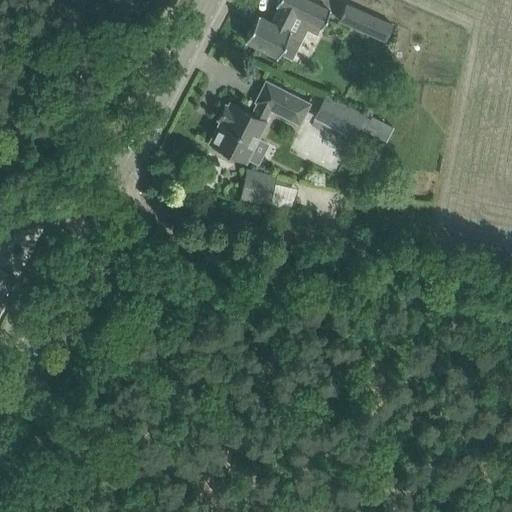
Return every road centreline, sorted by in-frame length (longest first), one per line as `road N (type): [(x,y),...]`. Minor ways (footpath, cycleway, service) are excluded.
road 1 (tertiary): [(0,422),(215,0)]
road 2 (unclassified): [(511,284),(132,196)]
road 3 (track): [(132,196),(0,217)]
